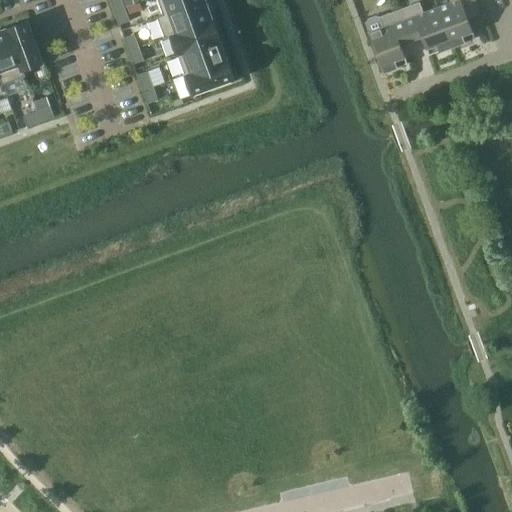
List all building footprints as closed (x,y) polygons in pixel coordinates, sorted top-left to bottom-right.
[(110,0),(115,11),(125,7),(122,0),(110,0)] [(206,0),(158,0),(164,14),(158,16),(158,18),(207,1),(206,0)] [(440,7),(454,45),(477,37),(469,16),(480,12),(475,0),(452,0),(453,2),(440,7)] [(207,1),(158,18),(165,38),(214,20),(207,1)] [(402,9),(413,38),(414,38),(414,37),(423,33),(431,54),(454,45),(440,7),(426,12),(421,1),(402,9)] [(125,7),(115,11),(120,25),(130,21),(125,7)] [(369,21),(368,22),(372,32),(387,71),(409,63),(401,41),(411,38),(411,39),(413,38),(402,9),(382,16),(379,17),(377,16),(370,19),(369,21)] [(29,20),(8,28),(25,77),(26,76),(24,70),(44,63),(29,20)] [(221,40),(214,20),(165,38),(166,38),(171,36),(178,55),(221,40)] [(0,30),(0,71),(5,84),(25,77),(8,28),(0,30)] [(129,51),(140,47),(135,34),(124,37),(129,51)] [(221,40),(178,55),(185,75),(228,59),(221,40)] [(140,47),(129,51),(134,64),(145,60),(140,47)] [(228,59),(185,75),(193,95),(235,79),(228,59)] [(138,75),(143,89),(154,85),(148,71),(138,75)] [(159,100),(154,85),(143,89),(148,103),(159,100)] [(51,106),(38,111),(41,121),(55,116),(51,106)] [(28,126),(41,121),(38,111),(24,116),(28,126)] [(9,121),(0,124),(0,136),(13,132),(9,121)]
